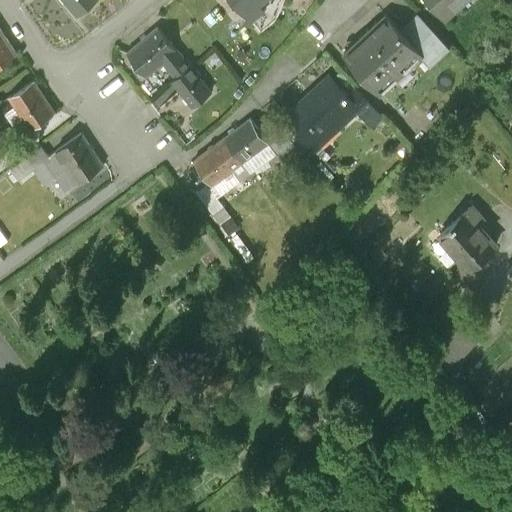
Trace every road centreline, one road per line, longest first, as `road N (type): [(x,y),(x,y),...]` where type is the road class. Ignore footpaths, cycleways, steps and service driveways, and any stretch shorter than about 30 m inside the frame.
road 1 (residential): [(128,178),(163,155),(183,160),(287,78)]
road 2 (residential): [(128,178),(55,71)]
